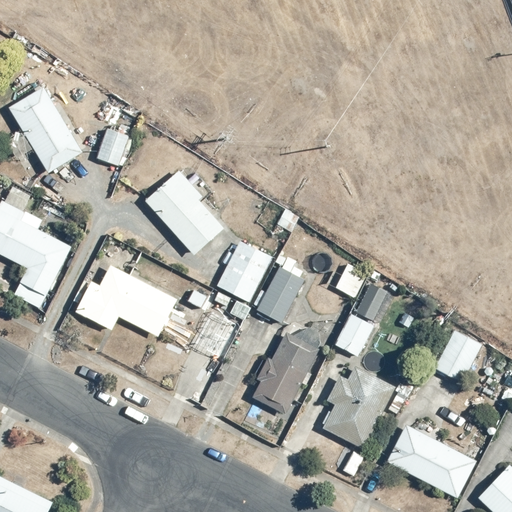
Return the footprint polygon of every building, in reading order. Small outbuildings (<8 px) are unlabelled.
[(3,139),(18,165),(28,160),(26,156),(35,150),(50,175),(83,155),(43,87),(10,107),(22,128),(3,139)] [(130,137),(106,129),(96,158),(120,166),(130,137)] [(227,229),(179,172),(146,200),(194,257),(227,229)] [(42,220),(2,200),(0,204),(0,254),(31,269),(23,285),(47,297),(72,247),(38,230),(42,220)] [(273,258),(241,242),(218,287),(250,303),(273,258)] [(368,274),(348,264),(336,289),(356,299),(368,274)] [(179,300),(108,266),(100,284),(93,281),(78,313),(114,331),(120,318),(161,337),(179,300)] [(306,281),(282,268),(259,311),(282,324),(306,281)] [(392,293),(370,281),(335,345),(358,357),(392,293)] [(208,297),(193,289),(186,302),(201,310),(208,297)] [(240,326),(210,309),(192,342),(222,358),(240,326)] [(483,344),(457,331),(437,371),(463,384),(483,344)] [(319,353),(285,336),(254,398),(288,415),(319,353)] [(396,386),(353,366),(323,430),(346,440),(338,457),(359,467),(396,386)] [(477,461),(406,426),(388,463),(459,498),(477,461)] [(511,511),(511,467),(510,465),(479,498),(494,511),(511,511)] [(44,511),(49,502),(0,478),(0,511),(44,511)]
